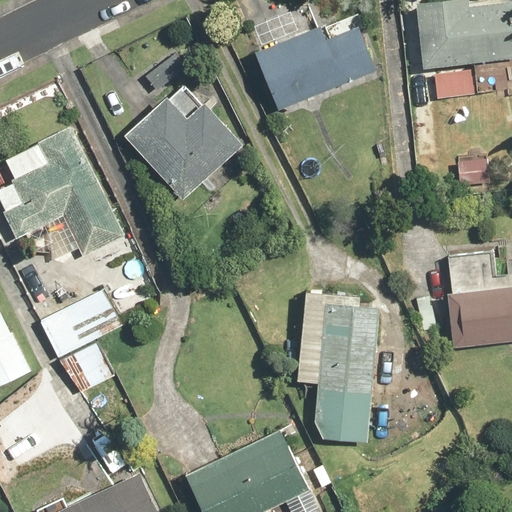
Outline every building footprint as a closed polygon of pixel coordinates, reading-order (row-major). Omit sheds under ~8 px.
[(464,0),(419,0),(426,66),(511,57),(511,6),(466,11),(464,0)] [(256,50),(279,108),(376,68),(353,11),(256,50)] [(190,63),(178,49),(148,74),(160,88),(190,63)] [(507,65),(480,64),(479,89),(507,90),(507,65)] [(470,71),(435,72),(436,96),(471,94),(470,71)] [(169,92),(124,133),(182,196),(244,141),(205,99),(189,114),(169,92)] [(126,234),(75,124),(6,156),(16,177),(0,184),(0,198),(18,236),(39,226),(55,258),(80,247),(83,254),(126,234)] [(489,160),(460,159),(460,177),(488,178),(489,160)] [(444,258),(454,343),(511,336),(511,276),(489,279),(486,253),(444,258)] [(40,318),(59,354),(94,337),(123,321),(104,285),(40,318)] [(369,437),(380,303),(326,299),(316,433),(369,437)] [(0,383),(30,370),(0,305),(0,383)] [(94,337),(59,354),(82,391),(114,375),(94,337)] [(260,511),(311,487),(281,426),(188,472),(207,511),(260,511)] [(161,511),(141,469),(50,511),(161,511)]
